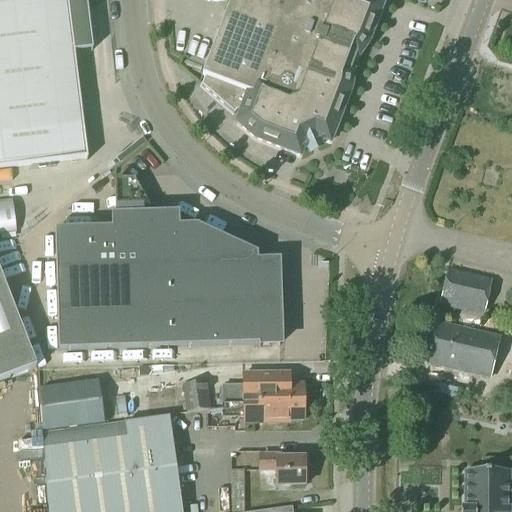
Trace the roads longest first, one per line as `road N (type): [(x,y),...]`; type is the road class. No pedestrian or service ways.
road 1 (unclassified): [(132,0),(154,113),(192,163),(242,198),(388,257)]
road 2 (tertiary): [(388,257),(484,0)]
road 3 (tertiary): [(362,511),(365,397),(388,257)]
